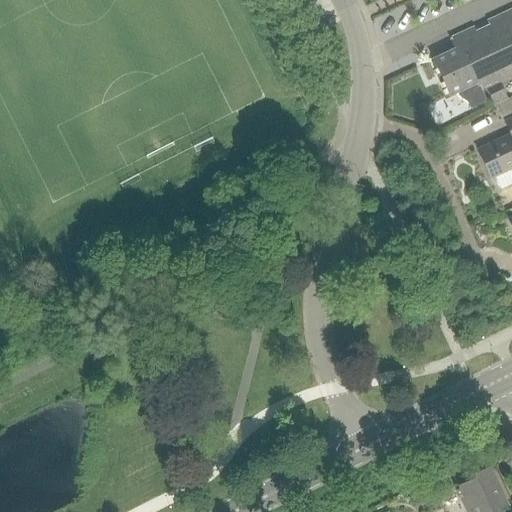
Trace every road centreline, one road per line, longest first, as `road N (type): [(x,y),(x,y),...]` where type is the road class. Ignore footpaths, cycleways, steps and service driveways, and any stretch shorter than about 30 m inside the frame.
road 1 (tertiary): [(364,448),(333,386),(318,321),(361,123)]
road 2 (unclassified): [(361,123),(421,143),(482,273)]
road 3 (secondary): [(364,448),(511,375)]
road 4 (secondary): [(236,511),(364,448)]
road 5 (tertiary): [(361,123),(364,60),(341,0)]
